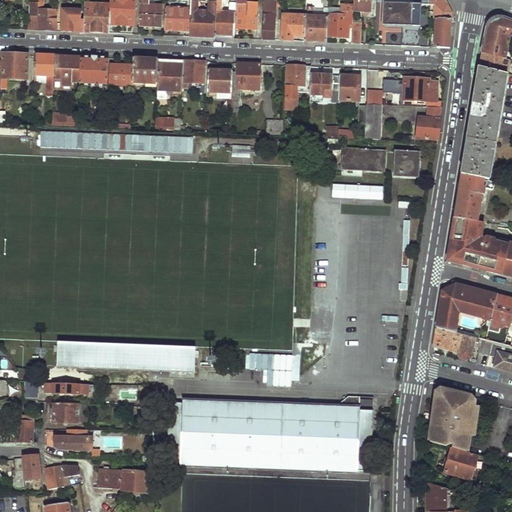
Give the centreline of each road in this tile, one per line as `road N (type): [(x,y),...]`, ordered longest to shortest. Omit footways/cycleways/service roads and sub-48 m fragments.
road 1 (residential): [(0,41),(465,61)]
road 2 (residential): [(432,267),(465,61)]
road 3 (residential): [(404,511),(417,366)]
